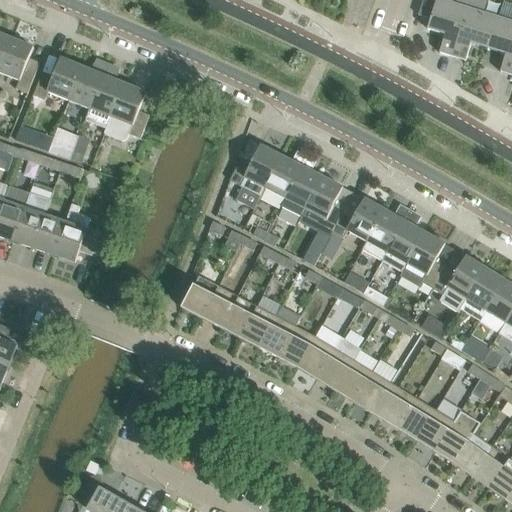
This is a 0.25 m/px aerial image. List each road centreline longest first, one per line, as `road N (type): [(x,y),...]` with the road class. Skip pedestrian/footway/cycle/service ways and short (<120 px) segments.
road 1 (tertiary): [(67,1),(300,106),(511,222)]
road 2 (residential): [(406,486),(170,353)]
road 3 (residential): [(232,511),(156,469),(138,448),(137,422),(170,353)]
road 4 (tertiary): [(370,73),(214,0)]
road 5 (residential): [(0,460),(60,307)]
road 6 (tertiary): [(511,155),(370,73)]
